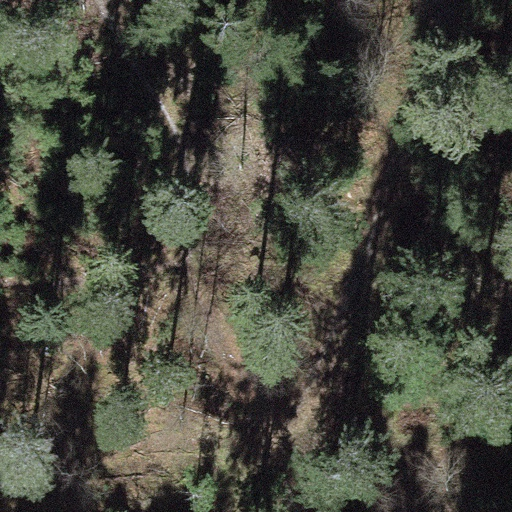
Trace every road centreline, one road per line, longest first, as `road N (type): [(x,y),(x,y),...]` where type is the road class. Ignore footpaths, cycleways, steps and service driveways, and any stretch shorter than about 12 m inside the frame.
road 1 (track): [(437,0),(356,287),(276,493)]
road 2 (track): [(196,282),(161,112),(118,41),(104,0)]
road 3 (track): [(285,511),(223,370),(196,282)]
